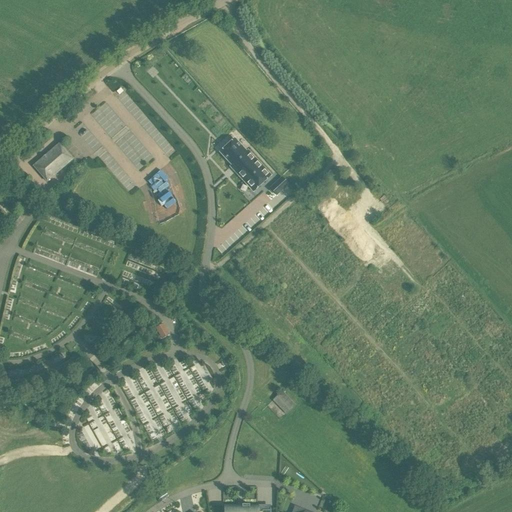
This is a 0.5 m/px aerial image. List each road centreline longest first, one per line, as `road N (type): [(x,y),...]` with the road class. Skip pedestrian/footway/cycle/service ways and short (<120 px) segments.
road 1 (unclassified): [(114,64),(192,144),(206,170),(212,201),(203,296),(245,342),(252,366),(230,482),(178,494),(149,511)]
road 2 (residential): [(322,195),(226,280),(226,292),(439,480),(452,477),(511,410)]
road 3 (residential): [(322,195),(511,402)]
road 4 (residential): [(171,28),(312,183)]
road 5 (unclassified): [(114,64),(0,165)]
road 6 (residential): [(419,110),(511,209)]
road 7 (residential): [(316,0),(406,96)]
road 8 (residential): [(312,183),(406,96)]
